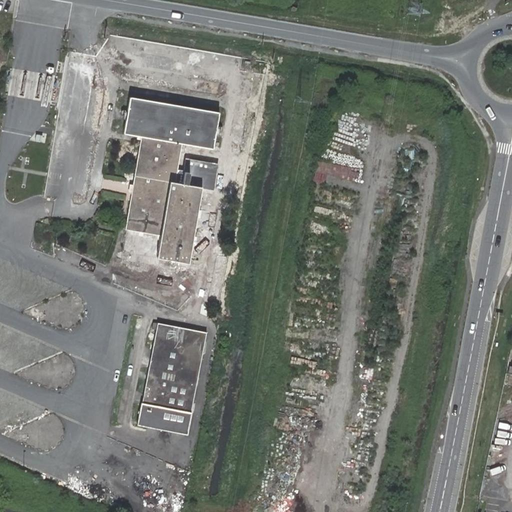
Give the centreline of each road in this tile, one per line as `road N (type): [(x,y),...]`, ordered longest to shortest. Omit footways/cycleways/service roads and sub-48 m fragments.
road 1 (secondary): [(510,148),(439,511)]
road 2 (secondary): [(105,0),(468,62)]
road 3 (unknown): [(123,424),(183,442),(197,409),(208,327),(148,312)]
